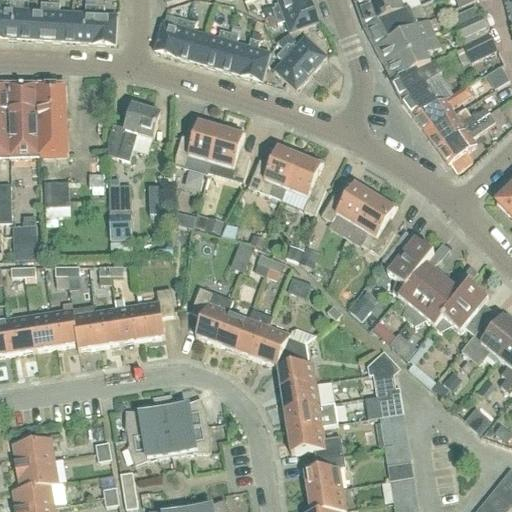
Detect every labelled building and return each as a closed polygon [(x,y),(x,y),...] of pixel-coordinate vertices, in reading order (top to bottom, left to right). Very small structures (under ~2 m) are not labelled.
[(13,10),(13,7),(15,7),(15,0),(6,0),(7,5),(7,7),(5,6),(4,44),(26,45),(28,15),(15,14),(15,10),(13,10)] [(85,11),(85,19),(73,18),(71,48),(93,50),(96,12),(95,12),(95,0),(85,0),(85,11)] [(163,0),(167,9),(194,0),(163,0)] [(275,12),(272,13),(274,20),(310,8),(307,0),(275,0),(278,8),(274,10),(275,12)] [(352,0),(357,12),(392,0),(352,0)] [(392,0),(357,12),(363,31),(404,17),(406,16),(404,17),(400,6),(408,3),(407,0),(392,0)] [(482,0),(453,0),(459,12),(484,2),(482,0)] [(117,21),(104,20),(105,3),(98,3),(97,12),(96,12),(93,50),(115,51),(117,21)] [(41,16),(28,15),(26,45),(49,47),(52,9),(41,8),(41,16)] [(277,29),(285,26),(290,39),(318,29),(310,8),(274,20),(277,29)] [(73,18),(59,17),(60,9),(52,9),(49,47),(71,48),(73,18)] [(479,19),(475,9),(448,22),(453,31),(479,19)] [(365,34),(372,48),(418,30),(412,14),(406,16),(404,17),(363,31),(365,34)] [(486,34),(480,21),(454,33),(459,46),(486,34)] [(154,57),(177,64),(188,27),(178,24),(176,32),(163,28),(154,57)] [(372,48),(382,67),(422,50),(437,43),(429,26),(419,31),(418,30),(372,48)] [(177,64),(199,70),(207,41),(194,37),(195,33),(192,32),(193,28),(188,27),(177,64)] [(220,36),(218,44),(207,41),(199,70),(220,76),(233,32),(232,32),(230,38),(220,36)] [(236,49),(239,41),(241,34),(233,32),(220,76),(240,82),(254,36),(253,36),(251,44),(250,44),(248,53),(236,49)] [(278,60),(283,54),(277,48),(272,46),(267,58),(258,56),(260,47),(259,47),(261,39),(254,36),(240,82),(262,88),(271,59),(278,60)] [(461,52),(470,68),(496,54),(488,38),(461,52)] [(277,48),(283,54),(289,60),(311,81),(327,63),(305,43),(296,52),(293,50),(295,47),(288,40),(277,48)] [(382,67),(391,84),(428,68),(433,66),(431,66),(428,61),(442,54),(437,43),(422,50),(382,67)] [(311,81),(289,60),(283,54),(278,60),(276,61),(283,67),(274,77),(296,97),(311,81)] [(391,84),(401,103),(427,91),(424,87),(441,78),(438,73),(434,66),(433,66),(428,68),(391,84)] [(494,95),(510,87),(502,72),(486,81),(494,95)] [(6,90),(0,89),(0,163),(9,163),(6,90)] [(36,90),(6,90),(9,163),(39,163),(36,90)] [(66,90),(36,90),(39,163),(69,162),(66,90)] [(402,105),(412,119),(437,106),(427,91),(401,103),(402,105)] [(412,119),(424,136),(447,123),(454,119),(452,114),(473,101),(467,91),(446,104),(438,108),(437,106),(412,119)] [(129,167),(137,140),(152,145),(160,120),(133,112),(126,134),(113,130),(108,148),(108,161),(129,167)] [(424,136),(436,153),(476,125),(473,122),(473,121),(455,132),(449,124),(455,121),(454,119),(447,123),(424,136)] [(472,174),(470,169),(472,167),(467,159),(477,152),(472,145),(495,129),(489,119),(477,128),(476,125),(436,153),(449,171),(450,170),(456,179),(457,178),(460,182),(472,174)] [(198,165),(211,169),(222,131),(199,125),(193,148),(181,144),(176,163),(176,171),(185,174),(195,177),(198,165)] [(245,138),(222,131),(211,169),(208,180),(231,187),(232,184),(244,187),(250,164),(239,161),(245,138)] [(286,195),(286,196),(301,159),(279,150),(270,172),(259,168),(249,193),(269,202),(282,206),(286,195)] [(324,168),(301,159),(286,196),(308,205),(304,216),(315,221),(326,195),(315,191),(324,168)] [(90,180),(90,192),(93,192),(92,200),(104,200),(105,180),(90,180)] [(336,221),(357,233),(377,200),(357,187),(344,207),(334,201),(321,222),(332,228),(336,221)] [(44,188),(45,213),(46,233),(59,233),(59,222),(70,222),(69,212),(68,188),(44,188)] [(130,191),(108,192),(110,239),(110,247),(132,247),(132,239),(130,191)] [(511,224),(511,191),(500,204),(502,206),(503,210),(501,212),(511,224)] [(0,192),(0,229),(12,228),(10,192),(0,192)] [(159,192),(149,192),(150,221),(160,220),(159,192)] [(398,212),(377,200),(357,233),(368,240),(362,250),(381,262),(386,255),(395,239),(385,233),(398,212)] [(209,223),(205,236),(220,240),(224,228),(209,223)] [(13,233),(15,267),(39,265),(37,232),(13,233)] [(392,299),(398,304),(434,260),(415,245),(397,267),(388,259),(382,267),(392,274),(387,279),(396,286),(392,299)] [(403,323),(409,328),(444,284),(432,274),(442,267),(434,260),(398,304),(407,310),(403,323)] [(258,269),(269,274),(272,265),(261,261),(258,269)] [(284,269),(272,265),(269,274),(280,278),(284,269)] [(35,273),(23,274),(24,283),(36,282),(35,273)] [(68,273),(55,273),(55,282),(68,282),(68,273)] [(80,273),(68,273),(68,282),(80,282),(80,273)] [(99,273),(99,282),(112,282),(111,273),(99,273)] [(124,273),(111,273),(112,282),(124,282),(124,273)] [(23,274),(11,274),(12,283),(24,283),(23,274)] [(356,275),(348,286),(369,302),(377,291),(356,275)] [(462,299),(444,284),(409,328),(415,333),(426,326),(435,333),(470,290),(469,289),(462,299)] [(489,305),(470,290),(435,333),(441,338),(452,332),(461,339),(465,334),(474,342),(480,335),(471,327),(489,305)] [(372,305),(382,318),(397,306),(387,293),(372,305)] [(229,317),(233,307),(200,294),(190,319),(203,324),(196,342),(217,350),(229,317)] [(158,308),(138,311),(143,346),(165,343),(162,323),(175,321),(171,295),(157,297),(158,308)] [(363,300),(352,315),(363,325),(375,310),(363,300)] [(117,315),(116,315),(122,350),(143,346),(138,311),(126,313),(125,305),(116,307),(117,315)] [(342,320),(334,311),(327,318),(336,327),(342,320)] [(94,312),(73,315),(79,356),(100,353),(95,318),(94,312)] [(73,315),(51,319),(57,354),(78,350),(78,356),(79,356),(73,315)] [(116,315),(95,318),(100,353),(122,350),(116,315)] [(250,325),(249,325),(237,358),(257,366),(270,333),(273,323),(253,315),(250,325)] [(217,350),(237,358),(249,325),(229,317),(217,350)] [(51,319),(30,322),(35,357),(57,354),(51,319)] [(491,359),(499,366),(511,350),(511,324),(506,320),(486,345),(478,338),(461,358),(479,373),(491,359)] [(30,322),(9,325),(14,360),(35,357),(30,322)] [(0,362),(14,360),(9,325),(0,326),(0,362)] [(290,341),(270,333),(257,366),(278,373),(306,351),(317,342),(297,334),(291,337),(290,341)] [(449,384),(455,376),(446,369),(463,349),(447,336),(424,364),(449,384)] [(511,350),(499,366),(508,373),(501,381),(507,385),(501,393),(510,401),(511,398),(511,350)] [(278,373),(281,395),(316,390),(313,368),(308,369),(306,351),(278,373)] [(380,371),(368,372),(369,382),(381,380),(380,371)] [(281,395),(284,417),(319,411),(316,390),(281,395)] [(400,394),(388,396),(389,405),(401,403),(400,394)] [(376,398),(377,407),(389,405),(388,396),(376,398)] [(172,401),(162,403),(168,439),(208,432),(207,424),(208,423),(202,405),(185,411),(171,414),(171,403),(172,403),(172,401)] [(127,437),(128,445),(168,439),(162,403),(153,405),(153,406),(154,406),(157,416),(143,418),(126,418),(126,437),(127,437)] [(284,417),(288,438),(323,433),(323,432),(338,430),(335,409),(319,411),(284,417)] [(467,429),(480,442),(496,424),(482,411),(467,429)] [(209,440),(208,432),(168,439),(172,462),(193,459),(210,459),(211,440),(209,440)] [(288,438),(291,460),(314,457),(316,466),(344,462),(340,442),(325,444),(323,433),(288,438)] [(151,466),(172,462),(168,439),(128,445),(129,454),(128,454),(135,472),(151,466)] [(14,462),(16,474),(55,467),(51,444),(13,450),(15,462),(14,462)] [(408,447),(396,449),(398,458),(409,456),(408,447)] [(96,451),(97,460),(110,458),(109,449),(96,451)] [(396,449),(384,451),(386,460),(398,458),(396,449)] [(456,466),(475,465),(475,457),(455,458),(456,466)] [(112,466),(110,458),(97,460),(99,468),(112,466)] [(305,478),(308,500),(343,495),(340,474),(345,473),(344,462),(316,466),(317,476),(305,478)] [(13,497),(59,489),(55,467),(16,474),(18,485),(19,485),(20,495),(13,497)] [(390,488),(414,484),(412,469),(388,473),(390,488)] [(511,476),(511,475),(500,488),(495,495),(504,502),(510,495),(511,497),(511,476)] [(120,480),(122,489),(134,487),(133,478),(120,480)] [(122,489),(123,498),(135,496),(134,487),(122,489)] [(13,508),(13,511),(54,511),(51,491),(59,490),(59,489),(13,497),(15,508),(13,508)] [(103,496),(105,505),(118,503),(116,494),(103,496)] [(345,511),(343,495),(308,500),(309,511),(345,511)] [(123,498),(125,507),(137,505),(135,496),(123,498)] [(417,501),(405,503),(406,511),(418,510),(417,501)] [(111,511),(119,511),(118,503),(105,505),(106,511),(111,511)] [(405,503),(393,505),(393,511),(404,511),(406,511),(405,503)]
